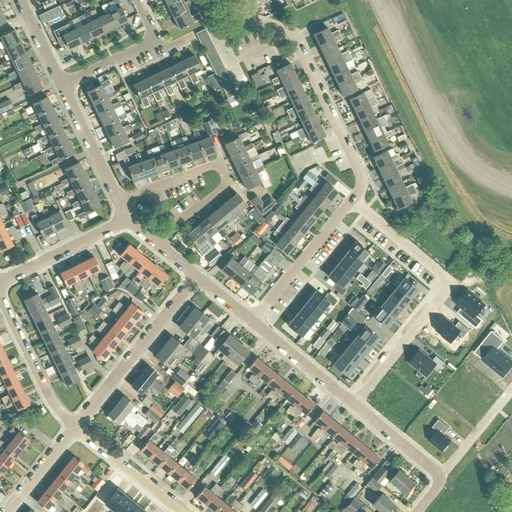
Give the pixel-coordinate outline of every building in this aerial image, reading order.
[(47,0),(41,3),(44,9),(55,4),(53,0),(47,0)] [(116,9),(109,12),(108,12),(115,27),(127,21),(120,7),(121,7),(117,0),(113,0),(112,1),(116,9)] [(184,5),(181,0),(176,0),(167,5),(173,17),(187,10),(195,6),(192,1),(184,5)] [(105,14),(98,17),(97,18),(104,33),(115,27),(108,12),(109,12),(106,4),(101,6),(105,14)] [(58,6),(49,10),(53,18),(62,14),(58,6)] [(93,20),(87,23),(85,24),(92,38),(104,33),(97,18),(98,17),(94,9),(90,12),(93,20)] [(190,17),(187,10),(173,17),(179,29),(201,18),(198,13),(190,17)] [(332,18),(334,24),(335,26),(347,21),(343,13),(332,18)] [(82,25),(75,29),(74,29),(81,44),(92,38),(85,24),(87,23),(83,15),(78,17),(82,25)] [(334,24),(332,18),(321,23),(324,29),(327,28),(334,24)] [(74,29),(75,29),(71,21),(67,23),(71,31),(62,35),(69,50),(81,44),(74,29)] [(327,28),(324,29),(313,34),(318,45),(340,35),(337,30),(330,34),(327,28)] [(198,38),(207,33),(205,29),(195,34),(198,38)] [(20,42),(14,30),(0,37),(0,36),(0,41),(1,41),(5,47),(5,49),(20,42)] [(200,43),(209,38),(207,33),(198,38),(200,43)] [(340,35),(318,45),(323,55),(337,48),(334,42),(342,39),(340,35)] [(202,47),(212,43),(209,38),(200,43),(202,47)] [(5,49),(5,47),(0,49),(0,55),(7,52),(10,59),(11,60),(25,53),(20,42),(5,49)] [(205,52),(214,47),(212,43),(202,47),(205,52)] [(207,57),(216,52),(214,47),(205,52),(207,57)] [(337,48),(323,55),(328,66),(349,55),(347,51),(340,54),(337,48)] [(209,61),(219,57),(216,52),(207,57),(209,61)] [(11,60),(10,59),(2,63),(4,67),(13,63),(16,70),(17,72),(31,64),(25,53),(11,60)] [(201,69),(194,55),(182,61),(189,75),(188,76),(192,83),(198,81),(194,73),(201,69)] [(352,59),(349,55),(328,66),(333,76),(347,69),(344,63),(352,59)] [(211,66),(221,61),(219,57),(209,61),(211,66)] [(182,61),(170,67),(177,81),(176,81),(180,89),(186,87),(182,79),(188,76),(189,75),(182,61)] [(214,71),(223,66),(221,61),(211,66),(214,71)] [(271,80),(273,83),(273,84),(281,81),(295,74),(290,63),(276,70),(279,76),(271,80)] [(17,72),(16,70),(8,74),(10,79),(18,75),(22,82),(22,83),(37,76),(31,64),(17,72)] [(216,75),(225,70),(223,66),(214,71),(216,75)] [(177,81),(170,67),(158,73),(164,87),(168,95),(174,93),(170,85),(176,81),(177,81)] [(347,69),(333,76),(338,86),(359,76),(357,71),(350,75),(347,69)] [(218,80),(228,75),(225,70),(216,75),(218,80)] [(256,88),(264,84),(258,72),(250,76),(256,88)] [(158,73),(145,79),(152,93),(156,101),(157,101),(162,99),(158,91),(164,87),(158,73)] [(207,77),(213,89),(220,86),(214,73),(207,77)] [(295,74),(281,81),(284,87),(276,90),(278,95),(300,84),(295,74)] [(220,84),(230,80),(228,75),(218,80),(220,84)] [(22,83),(22,82),(13,86),(16,90),(24,86),(28,95),(42,88),(37,76),(22,83)] [(359,76),(338,86),(343,97),(357,90),(354,83),(361,80),(359,76)] [(114,90),(110,83),(108,79),(100,83),(100,85),(86,92),(92,103),(106,96),(105,94),(114,90)] [(152,93),(145,79),(133,85),(144,107),(149,105),(146,97),(152,93)] [(223,89),(232,84),(230,80),(220,84),(223,89)] [(225,94),(235,89),(232,84),(223,89),(225,94)] [(305,94),(300,84),(278,95),(280,99),(288,95),(291,101),(305,94)] [(234,95),(237,94),(235,89),(225,94),(227,98),(234,95)] [(106,96),(92,103),(97,114),(112,107),(111,106),(108,98),(116,95),(114,90),(105,94),(106,96)] [(354,110),(375,99),(373,95),(366,99),(363,92),(349,99),(354,110)] [(305,94),(291,101),(293,107),(286,111),(288,115),(310,105),(305,94)] [(227,98),(226,99),(229,104),(236,100),(234,95),(227,98)] [(52,108),(47,97),(32,104),(36,112),(28,116),(30,120),(38,117),(38,115),(52,108)] [(0,113),(13,107),(9,98),(0,102),(0,113)] [(375,99),(354,110),(359,120),(373,113),(370,107),(377,104),(375,99)] [(119,102),(111,106),(112,107),(97,114),(103,125),(117,118),(117,117),(113,110),(121,106),(119,102)] [(310,105),(288,115),(290,119),(298,116),(300,122),(315,115),(310,105)] [(38,115),(38,117),(42,124),(34,127),(36,132),(44,128),(43,126),(58,119),(52,108),(38,115)] [(13,109),(1,114),(3,119),(15,113),(13,109)] [(157,121),(163,119),(160,112),(154,114),(157,121)] [(125,113),(117,117),(117,118),(103,125),(108,136),(123,129),(122,128),(119,121),(127,117),(125,113)] [(185,113),(178,116),(180,121),(188,118),(185,113)] [(373,113),(359,120),(364,130),(385,120),(383,116),(376,119),(373,113)] [(315,115),(300,122),(303,128),(296,131),(298,136),(320,125),(315,115)] [(43,126),(44,128),(47,135),(39,139),(41,143),(49,139),(49,138),(63,131),(58,119),(43,126)] [(175,128),(172,120),(164,123),(167,131),(175,128)] [(212,120),(210,121),(203,123),(208,136),(216,133),(212,120)] [(385,120),(364,130),(369,141),(383,134),(380,128),(387,124),(385,120)] [(123,129),(108,136),(114,148),(128,141),(124,132),(132,128),(130,124),(122,128),(123,129)] [(320,125),(298,136),(300,140),(307,136),(310,143),(325,136),(320,125)] [(198,132),(197,132),(196,128),(192,130),(196,142),(198,141),(204,156),(215,152),(210,137),(201,140),(198,132)] [(390,130),(383,134),(369,141),(374,151),(388,144),(385,138),(392,134),(390,130)] [(49,138),(49,139),(53,146),(45,150),(47,154),(55,150),(54,149),(69,142),(63,131),(49,138)] [(132,136),(135,141),(144,137),(141,131),(132,136)] [(244,149),(243,147),(240,140),(248,136),(246,132),(237,136),(238,137),(224,144),(230,156),(244,149)] [(285,134),(278,139),(281,143),(288,139),(285,134)] [(198,141),(196,142),(189,145),(186,136),(181,138),(185,146),(186,146),(192,161),(204,156),(198,141)] [(265,144),(271,142),(268,136),(262,138),(265,144)] [(186,146),(185,146),(177,149),(174,140),(170,142),(173,150),(174,150),(180,165),(192,161),(186,146)] [(54,149),(55,150),(58,157),(50,161),(52,165),(60,161),(60,160),(74,153),(69,142),(54,149)] [(405,142),(398,145),(400,150),(407,147),(405,142)] [(252,143),(243,147),(244,149),(230,156),(235,167),(249,160),(248,158),(245,151),(254,147),(252,143)] [(174,150),(173,150),(165,153),(162,145),(158,146),(161,155),(162,154),(168,169),(180,165),(174,150)] [(392,148),(386,151),(372,157),(377,168),(392,161),(399,158),(397,153),(395,154),(392,148)] [(162,154),(161,155),(153,157),(150,149),(146,151),(149,159),(151,158),(156,174),(168,169),(162,154)] [(151,158),(149,159),(142,162),(139,153),(134,155),(137,163),(140,163),(145,178),(156,174),(151,158)] [(249,160),(235,167),(241,178),(255,171),(254,169),(251,162),(259,158),(257,154),(248,158),(249,160)] [(127,158),(123,159),(126,168),(127,167),(133,182),(145,178),(140,163),(137,163),(130,166),(127,158)] [(394,167),(392,161),(377,168),(382,178),(408,166),(410,165),(408,161),(394,167)] [(84,174),(79,162),(64,169),(69,178),(60,182),(62,186),(70,182),(70,181),(84,174)] [(262,165),(254,169),(255,171),(241,178),(246,189),(260,183),(256,174),(264,170),(262,165)] [(408,166),(382,178),(387,188),(401,182),(399,176),(406,172),(410,170),(408,166)] [(333,185),(337,180),(327,173),(323,178),(333,185)] [(70,181),(70,182),(74,189),(66,193),(68,197),(76,193),(75,192),(90,185),(84,174),(70,181)] [(302,178),(295,187),(300,191),(306,182),(307,182),(302,178)] [(437,189),(433,179),(423,184),(428,193),(437,189)] [(330,201),(338,192),(326,182),(321,188),(315,182),(312,186),(330,201)] [(404,188),(401,182),(387,188),(392,199),(414,188),(412,184),(404,188)] [(75,192),(76,193),(79,200),(72,204),(74,208),(82,205),(81,203),(95,196),(90,185),(75,192)] [(10,193),(7,186),(0,189),(0,196),(0,197),(10,193)] [(330,201),(312,186),(309,190),(315,195),(311,200),(323,210),(330,201)] [(416,193),(414,188),(392,199),(397,209),(411,202),(408,196),(416,193)] [(39,195),(42,202),(52,197),(48,190),(39,195)] [(22,200),(29,196),(26,191),(19,194),(22,200)] [(236,193),(226,202),(237,214),(236,215),(242,221),(246,218),(240,211),(247,206),(236,193)] [(262,202),(256,195),(249,201),(261,215),(262,216),(271,208),(270,208),(276,203),(270,196),(262,202)] [(81,203),(82,205),(85,211),(77,215),(79,220),(88,215),(87,214),(101,207),(95,196),(81,203)] [(20,204),(24,213),(34,208),(29,199),(20,204)] [(300,200),(297,204),(316,219),(323,210),(311,200),(307,205),(300,200)] [(23,212),(18,202),(12,205),(14,210),(12,212),(14,216),(23,212)] [(237,214),(226,202),(217,210),(227,222),(226,223),(232,230),(236,226),(230,220),(236,215),(237,214)] [(316,219),(297,204),(294,207),(301,213),(297,218),(309,228),(316,219)] [(258,223),(263,219),(254,208),(249,212),(258,223)] [(54,232),(66,226),(59,212),(50,216),(46,209),(42,211),(45,218),(47,217),(54,232)] [(71,210),(65,213),(69,222),(74,219),(71,210)] [(227,222),(217,210),(207,218),(217,230),(216,231),(222,238),(226,235),(220,228),(226,223),(227,222)] [(403,219),(409,216),(406,210),(401,213),(403,219)] [(20,228),(23,226),(29,223),(23,212),(14,217),(20,228)] [(47,217),(45,218),(39,222),(35,214),(31,216),(35,224),(36,223),(43,237),(54,232),(47,217)] [(217,230),(207,218),(197,226),(207,239),(212,246),(216,243),(210,236),(216,231),(217,230)] [(286,218),(283,221),(302,236),(309,228),(297,218),(292,223),(286,218)] [(302,236),(283,221),(280,225),(286,230),(282,235),(294,245),(302,236)] [(2,223),(0,224),(0,237),(16,230),(13,225),(8,228),(9,230),(6,231),(2,223)] [(212,246),(207,239),(197,226),(187,234),(198,247),(197,248),(202,254),(212,246)] [(18,235),(16,230),(0,237),(0,249),(1,251),(13,245),(9,237),(12,236),(12,238),(18,235)] [(294,245),(282,235),(276,230),(273,234),(279,239),(275,244),(287,254),(294,245)] [(229,238),(235,245),(242,240),(236,233),(229,238)] [(253,243),(257,238),(253,235),(248,239),(253,243)] [(259,249),(265,254),(271,247),(264,242),(259,249)] [(355,242),(348,250),(362,261),(369,253),(355,242)] [(122,271),(138,252),(128,244),(119,255),(127,262),(126,263),(123,261),(118,267),(122,271)] [(264,258),(274,267),(283,257),(272,248),(264,258)] [(348,250),(341,258),(356,270),(362,261),(348,250)] [(221,257),(217,251),(207,260),(212,265),(221,257)] [(138,252),(122,271),(127,274),(132,268),(129,266),(131,264),(139,271),(148,260),(138,252)] [(241,266),(242,267),(248,260),(244,256),(238,263),(231,257),(220,270),(231,278),(241,266)] [(93,257),(82,262),(93,284),(98,282),(94,275),(91,276),(90,274),(100,270),(93,257)] [(341,258),(335,267),(349,278),(356,270),(341,258)] [(148,260),(139,271),(146,277),(145,279),(142,277),(137,283),(142,287),(157,268),(148,260)] [(117,277),(110,261),(104,264),(111,280),(117,277)] [(82,262),(71,268),(82,290),(86,287),(83,281),(80,282),(79,280),(88,275),(92,284),(93,284),(82,262)] [(377,263),(376,265),(374,264),(370,269),(372,270),(377,274),(383,267),(377,263)] [(248,272),(242,267),(241,266),(231,278),(240,286),(250,274),(251,275),(257,268),(253,265),(248,272)] [(384,278),(392,268),(388,265),(381,274),(384,278)] [(335,267),(327,276),(335,282),(332,287),(341,295),(345,290),(342,287),(349,278),(335,267)] [(82,290),(71,268),(60,273),(66,286),(75,282),(76,284),(73,285),(77,292),(82,290)] [(157,268),(142,287),(146,290),(151,284),(148,282),(150,280),(158,287),(167,276),(157,268)] [(257,280),(251,275),(250,274),(240,286),(250,295),(260,283),(261,283),(267,276),(263,273),(257,280)] [(370,282),(374,278),(369,274),(365,278),(370,282)] [(399,275),(392,284),(396,287),(410,299),(418,289),(404,278),(403,278),(399,275)] [(114,287),(108,276),(100,280),(105,291),(114,287)] [(124,289),(132,296),(139,287),(133,282),(136,279),(134,277),(131,281),(130,281),(129,283),(124,289)] [(365,289),(370,282),(365,278),(361,283),(362,284),(361,286),(365,289)] [(31,284),(36,293),(41,290),(36,281),(31,284)] [(51,295),(40,300),(37,294),(24,300),(29,311),(42,304),(58,296),(53,286),(48,288),(51,295)] [(115,304),(122,295),(113,287),(105,296),(115,304)] [(396,287),(388,297),(402,308),(410,299),(396,287)] [(315,291),(308,299),(322,311),(329,303),(333,306),(337,301),(327,293),(323,298),(315,291)] [(476,328),(482,320),(476,315),(484,305),(467,291),(457,303),(463,308),(458,313),(476,328)] [(140,292),(135,298),(141,303),(146,297),(140,292)] [(89,297),(92,302),(98,298),(96,293),(89,297)] [(58,296),(42,304),(29,311),(34,322),(48,315),(45,309),(61,301),(58,296)] [(64,300),(72,316),(80,312),(73,296),(64,300)] [(388,297),(380,306),(394,318),(402,308),(388,297)] [(96,305),(101,310),(103,312),(106,309),(103,307),(108,302),(103,298),(96,305)] [(308,299),(301,308),(315,319),(322,311),(308,299)] [(358,311),(362,306),(357,301),(352,306),(358,311)] [(119,302),(115,306),(134,322),(142,312),(131,303),(124,311),(123,309),(125,307),(119,302)] [(213,314),(218,308),(212,302),(206,309),(213,314)] [(86,312),(94,318),(100,311),(92,304),(86,312)] [(134,322),(115,306),(112,310),(118,315),(120,313),(122,314),(115,322),(126,331),(134,322)] [(380,306),(372,316),(386,328),(394,318),(380,306)] [(195,308),(187,317),(205,332),(208,329),(203,325),(209,319),(195,308)] [(301,308),(294,316),(309,327),(315,319),(301,308)] [(58,323),(69,318),(66,313),(56,318),(58,323)] [(347,313),(340,322),(347,327),(354,319),(347,313)] [(48,315),(34,322),(40,332),(53,326),(48,315)] [(85,328),(79,315),(73,319),(79,331),(85,328)] [(294,316),(287,325),(301,336),(309,327),(294,316)] [(205,332),(187,317),(179,327),(192,339),(198,332),(202,336),(205,332)] [(71,323),(69,318),(58,323),(60,328),(71,323)] [(469,329),(459,321),(455,327),(445,319),(436,329),(442,334),(441,336),(451,343),(458,333),(463,337),(469,329)] [(330,332),(337,323),(333,320),(326,328),(330,332)] [(126,331),(115,322),(109,330),(107,328),(109,326),(103,321),(99,325),(119,341),(126,331)] [(119,341),(99,325),(96,330),(102,334),(104,332),(106,334),(100,341),(92,335),(111,351),(119,341)] [(58,336),(53,326),(40,332),(45,343),(58,336)] [(364,326),(356,336),(370,347),(378,337),(364,326)] [(217,342),(225,332),(220,328),(212,338),(217,342)] [(339,337),(342,332),(338,329),(334,333),(339,337)] [(491,331),(478,347),(487,354),(482,360),(503,377),(511,365),(511,361),(497,349),(504,341),(491,331)] [(69,345),(79,339),(77,334),(66,339),(69,345)] [(111,351),(92,335),(88,339),(94,344),(96,342),(98,343),(92,351),(103,360),(111,351)] [(238,343),(228,335),(217,349),(224,354),(220,358),(224,361),(238,343)] [(63,347),(58,336),(45,343),(50,354),(63,347)] [(356,336),(348,345),(362,357),(370,347),(356,336)] [(171,337),(163,347),(181,361),(184,358),(180,354),(185,348),(171,337)] [(316,349),(323,340),(319,337),(312,345),(316,349)] [(79,339),(69,345),(71,349),(82,344),(79,339)] [(199,343),(195,348),(205,356),(209,351),(199,343)] [(238,343),(224,361),(227,364),(231,360),(237,365),(248,351),(238,343)] [(348,345),(341,355),(355,366),(362,357),(348,345)] [(69,358),(63,347),(50,354),(55,364),(69,358)] [(181,361),(163,347),(155,357),(169,368),(174,361),(178,365),(181,361)] [(205,356),(195,348),(191,353),(201,361),(205,356)] [(209,351),(205,356),(201,361),(206,365),(214,355),(209,351)] [(417,353),(407,365),(424,379),(434,367),(438,371),(443,366),(434,359),(430,363),(417,353)] [(341,355),(333,365),(347,376),(355,366),(341,355)] [(79,366),(90,361),(87,356),(76,361),(79,366)] [(251,383),(266,365),(256,357),(248,368),(256,374),(254,376),(252,374),(247,379),(251,383)] [(74,368),(69,358),(55,364),(61,375),(74,369),(74,368)] [(7,360),(0,363),(0,377),(13,371),(7,360)] [(74,369),(61,375),(66,386),(79,379),(76,373),(81,370),(84,369),(87,374),(94,371),(90,361),(79,366),(74,368),(74,369)] [(200,373),(206,365),(201,361),(195,369),(200,373)] [(275,373),(266,365),(251,383),(256,386),(260,381),(258,379),(259,377),(267,383),(275,373)] [(156,375),(147,367),(139,376),(157,391),(161,386),(153,379),(156,375)] [(177,373),(176,373),(175,372),(174,373),(168,368),(165,372),(171,377),(175,381),(181,386),(186,380),(177,373)] [(236,374),(232,371),(231,370),(216,388),(220,392),(236,374)] [(18,382),(13,371),(0,377),(0,383),(1,383),(0,380),(0,379),(2,379),(6,388),(18,382)] [(275,373),(267,383),(275,390),(273,392),(271,390),(267,395),(271,399),(285,381),(275,373)] [(139,376),(131,386),(141,395),(145,390),(148,391),(149,390),(155,394),(157,391),(139,376)] [(483,401),(477,396),(483,388),(471,379),(465,387),(464,386),(454,398),(473,413),(483,401)] [(184,388),(181,386),(175,381),(171,385),(180,393),(184,388)] [(285,381),(271,399),(275,402),(279,397),(277,395),(278,393),(286,399),(295,389),(285,381)] [(18,382),(6,388),(11,397),(8,398),(7,395),(1,398),(3,403),(24,393),(18,382)] [(400,389),(392,383),(384,393),(401,407),(405,402),(415,410),(424,399),(405,383),(400,389)] [(427,396),(433,389),(427,385),(422,391),(427,396)] [(295,389),(286,399),(294,405),(292,407),(290,405),(286,411),(290,414),(304,397),(295,389)] [(24,393),(3,403),(6,408),(12,405),(11,402),(13,401),(17,410),(29,404),(24,393)] [(171,410),(179,416),(185,408),(187,410),(195,402),(192,399),(190,401),(183,395),(171,410)] [(134,405),(123,396),(115,405),(142,427),(147,421),(137,412),(135,414),(131,411),(131,412),(129,410),(134,405)] [(304,397),(290,414),(294,418),(298,412),(296,410),(298,408),(306,415),(314,405),(304,397)] [(242,398),(233,408),(239,413),(247,403),(242,398)] [(153,402),(143,414),(154,423),(164,412),(153,402)] [(197,403),(177,427),(182,432),(203,408),(197,403)] [(115,405),(107,415),(118,424),(125,416),(127,418),(125,420),(133,427),(132,427),(139,433),(136,436),(141,440),(150,429),(145,424),(142,428),(142,427),(115,405)] [(213,415),(206,410),(203,413),(210,419),(213,415)] [(229,411),(224,417),(230,423),(236,417),(229,411)] [(317,436),(331,419),(322,411),(313,421),(321,428),(320,430),(317,428),(313,433),(317,436)] [(236,425),(243,432),(250,424),(242,418),(236,425)] [(341,427),(331,419),(317,436),(319,438),(322,440),(326,435),(323,433),(325,431),(333,437),(341,427)] [(437,430),(429,440),(441,450),(451,439),(443,433),(448,426),(438,419),(433,427),(437,430)] [(248,429),(254,435),(262,425),(255,420),(248,429)] [(11,441),(21,449),(28,439),(19,432),(18,432),(12,427),(9,431),(15,436),(11,441)] [(341,427),(333,437),(340,443),(339,445),(336,443),(332,449),(336,452),(351,435),(341,427)] [(281,440),(287,444),(296,433),(290,428),(281,440)] [(149,458),(157,448),(151,442),(153,440),(154,441),(158,437),(154,433),(148,440),(139,450),(149,458)] [(123,443),(126,446),(134,436),(132,434),(131,435),(130,434),(127,437),(128,438),(123,443)] [(287,446),(292,451),(303,438),(298,434),(287,446)] [(351,435),(336,452),(341,456),(345,450),(343,448),(344,446),(352,453),(360,443),(351,435)] [(21,449),(11,441),(5,448),(3,446),(5,444),(0,440),(0,446),(13,458),(21,449)] [(360,443),(352,453),(360,459),(358,461),(356,459),(351,464),(356,468),(370,450),(360,443)] [(237,477),(259,453),(249,444),(231,464),(238,471),(235,475),(237,477)] [(164,454),(157,448),(149,458),(159,466),(173,449),(169,445),(165,450),(166,451),(164,454)] [(13,458),(0,446),(0,450),(2,452),(0,454),(0,461),(6,467),(13,458)] [(310,458),(314,453),(309,448),(304,453),(310,458)] [(177,452),(173,449),(159,466),(168,474),(177,464),(170,458),(172,456),(173,457),(177,452)] [(380,458),(370,450),(356,468),(360,471),(364,466),(362,464),(363,462),(371,469),(380,458)] [(210,472),(214,476),(229,458),(224,454),(210,472)] [(282,465),(286,461),(280,456),(276,460),(282,465)] [(74,457),(66,466),(76,474),(80,469),(86,474),(89,470),(83,465),(74,457)] [(177,464),(168,474),(178,482),(192,465),(188,461),(184,466),(185,467),(183,469),(177,464)] [(336,467),(329,461),(322,470),(324,471),(322,473),(327,477),(336,467)] [(192,465),(178,482),(187,490),(196,480),(189,474),(191,471),(192,473),(196,468),(192,465)] [(272,465),(266,471),(272,477),(278,470),(272,465)] [(76,474),(66,466),(59,475),(75,488),(79,484),(74,480),(72,483),(70,481),(76,474)] [(371,477),(379,484),(388,473),(381,466),(371,477)] [(413,483),(398,470),(389,481),(405,494),(413,483)] [(240,485),(245,489),(256,475),(251,471),(240,485)] [(75,488),(59,475),(51,484),(61,492),(67,485),(69,487),(67,489),(72,493),(75,488)] [(91,486),(97,491),(105,482),(99,476),(97,479),(94,477),(92,480),(94,482),(91,486)] [(365,484),(375,492),(380,485),(371,477),(365,484)] [(253,494),(260,485),(254,480),(247,490),(253,494)] [(317,495),(326,502),(337,488),(329,481),(319,492),(320,492),(317,495)] [(346,494),(352,498),(361,487),(355,482),(346,494)] [(51,484),(44,493),(61,507),(64,502),(59,498),(58,501),(55,499),(61,492),(51,484)] [(205,504),(219,487),(215,484),(211,488),(213,490),(211,492),(204,486),(195,496),(205,504)] [(219,487),(205,504),(214,511),(223,502),(216,496),(218,494),(220,495),(224,490),(219,487)] [(297,493),(305,500),(309,495),(301,488),(297,493)] [(117,489),(105,504),(113,510),(125,496),(117,489)] [(261,489),(249,504),(254,509),(267,493),(261,489)] [(61,507),(44,493),(37,502),(46,510),(52,503),(54,505),(53,507),(57,511),(61,507)] [(258,511),(266,511),(279,497),(273,493),(258,511)] [(380,511),(389,511),(395,505),(381,494),(372,505),(380,511)] [(125,496),(113,510),(114,511),(126,511),(134,503),(125,496)] [(343,509),(344,509),(347,511),(353,511),(361,503),(353,497),(343,509)] [(223,502),(214,511),(230,511),(239,503),(234,499),(230,504),(232,505),(230,508),(223,502)] [(96,501),(88,510),(90,511),(95,511),(101,505),(96,501)] [(309,501),(302,508),(306,511),(312,504),(309,501)] [(134,503),(126,511),(140,511),(142,509),(134,503)] [(239,503),(230,511),(235,511),(237,510),(239,511),(243,506),(239,503)]
